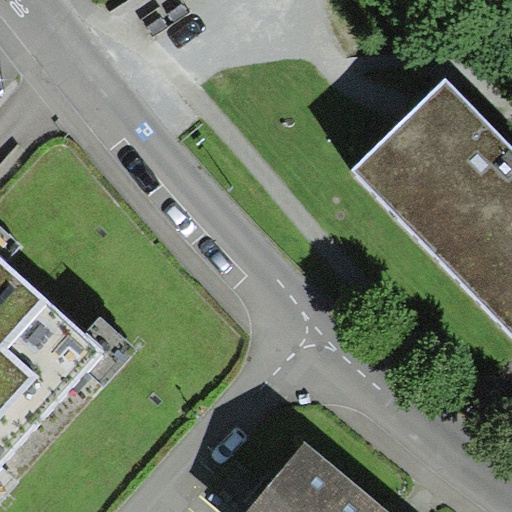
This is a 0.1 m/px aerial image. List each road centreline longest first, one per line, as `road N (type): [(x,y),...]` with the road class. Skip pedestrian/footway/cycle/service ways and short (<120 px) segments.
road 1 (residential): [(30,0),(311,337)]
road 2 (residential): [(311,337),(511,493)]
road 3 (residential): [(145,511),(311,337)]
